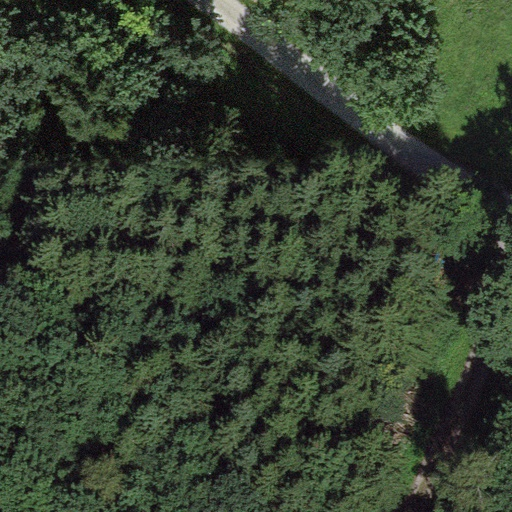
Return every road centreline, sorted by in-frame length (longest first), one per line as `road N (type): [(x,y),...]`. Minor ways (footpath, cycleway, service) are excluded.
road 1 (track): [(212,0),(438,169),(511,210)]
road 2 (track): [(511,292),(413,511)]
